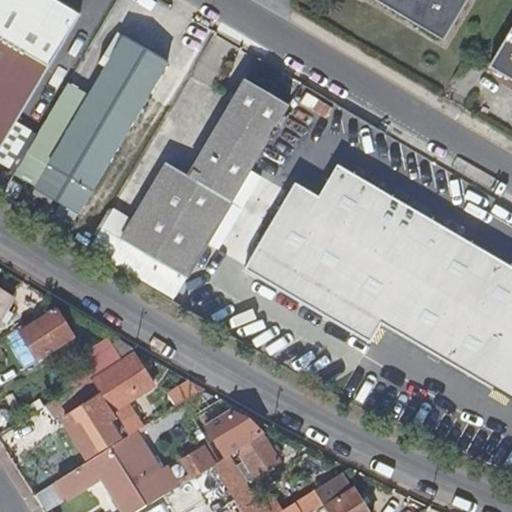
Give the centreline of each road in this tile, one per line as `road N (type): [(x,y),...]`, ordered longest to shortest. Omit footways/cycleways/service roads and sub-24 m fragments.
road 1 (residential): [(511,504),(410,470),(0,237)]
road 2 (residential): [(511,171),(218,0)]
